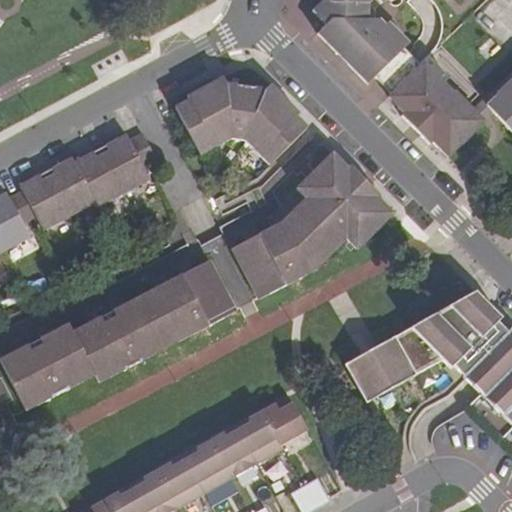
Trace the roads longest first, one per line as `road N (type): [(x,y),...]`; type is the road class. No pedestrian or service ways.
road 1 (residential): [(511,275),(254,20)]
road 2 (residential): [(0,158),(254,20)]
road 3 (residential): [(505,511),(467,475),(444,469),(363,511)]
road 4 (unknown): [(135,85),(195,220)]
